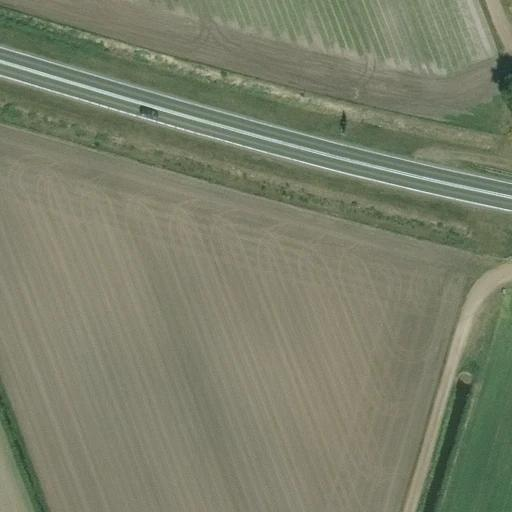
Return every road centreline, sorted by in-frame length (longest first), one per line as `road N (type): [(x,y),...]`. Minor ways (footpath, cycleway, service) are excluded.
road 1 (trunk): [(0,62),(511,196)]
road 2 (track): [(408,511),(467,318),(511,284)]
